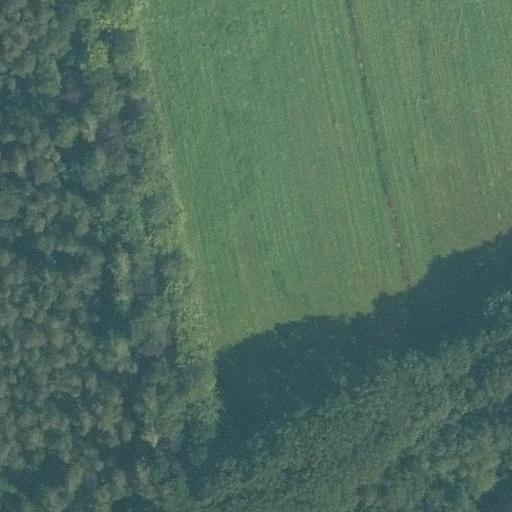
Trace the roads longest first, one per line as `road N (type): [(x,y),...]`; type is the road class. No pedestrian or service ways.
road 1 (track): [(111,43),(209,511)]
road 2 (track): [(157,511),(511,321)]
road 3 (track): [(0,101),(111,43)]
